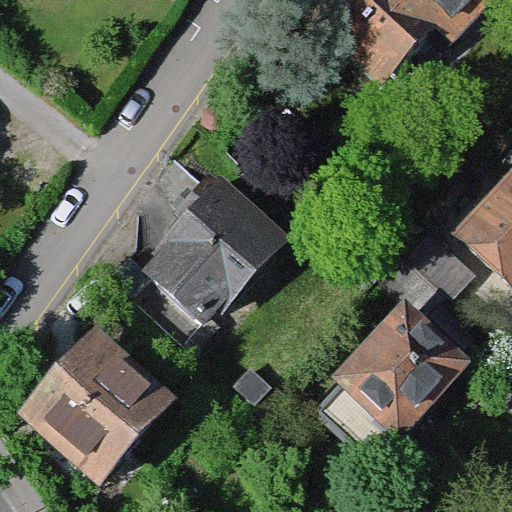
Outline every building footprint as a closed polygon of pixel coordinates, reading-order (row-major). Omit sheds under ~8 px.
[(469,0),(317,0),(310,7),(382,83),(469,0)] [(511,158),(460,215),(511,263),(511,158)] [(224,164),(145,255),(213,313),(292,222),(224,164)] [(417,291),(320,398),(383,455),(480,349),(417,291)] [(98,319),(23,407),(113,482),(187,394),(98,319)]
